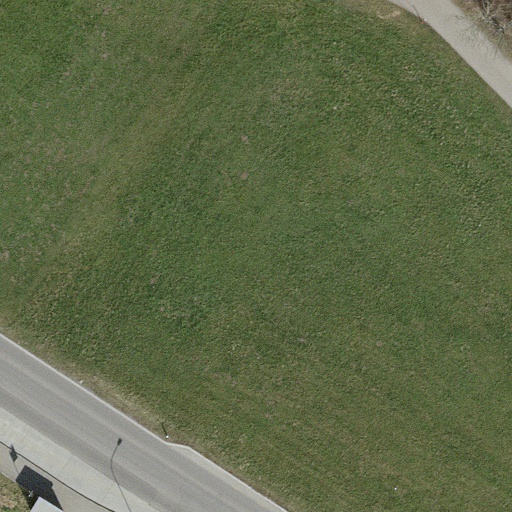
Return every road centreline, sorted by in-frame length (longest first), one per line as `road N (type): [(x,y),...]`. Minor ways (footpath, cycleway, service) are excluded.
road 1 (tertiary): [(218,511),(0,369)]
road 2 (unclassified): [(511,90),(421,0)]
